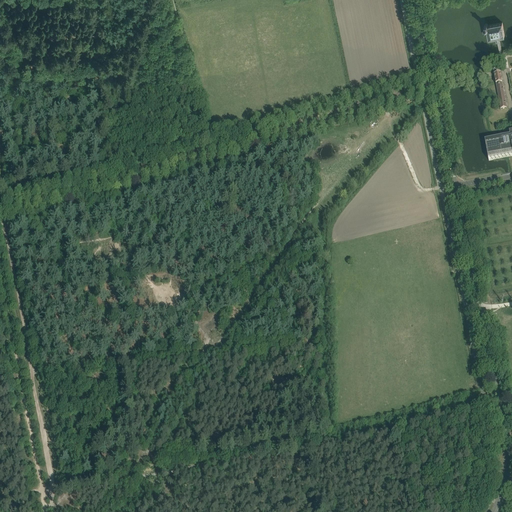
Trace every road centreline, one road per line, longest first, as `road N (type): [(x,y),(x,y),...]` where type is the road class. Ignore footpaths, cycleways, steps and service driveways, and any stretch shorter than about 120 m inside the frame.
road 1 (unclassified): [(0,212),(128,182),(434,85)]
road 2 (track): [(0,212),(54,511)]
road 3 (track): [(0,268),(47,511)]
road 4 (tertiary): [(479,309),(434,85)]
road 5 (tertiary): [(499,511),(507,450),(479,309)]
